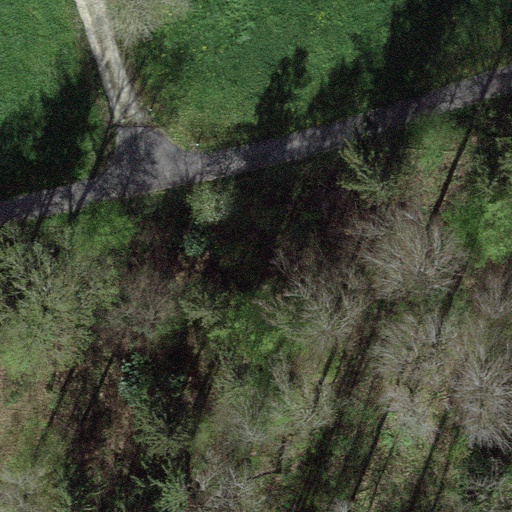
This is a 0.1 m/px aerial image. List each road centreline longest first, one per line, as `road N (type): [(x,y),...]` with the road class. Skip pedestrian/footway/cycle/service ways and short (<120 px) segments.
road 1 (track): [(511,60),(136,161)]
road 2 (track): [(83,0),(136,161)]
road 3 (track): [(136,161),(0,198)]
